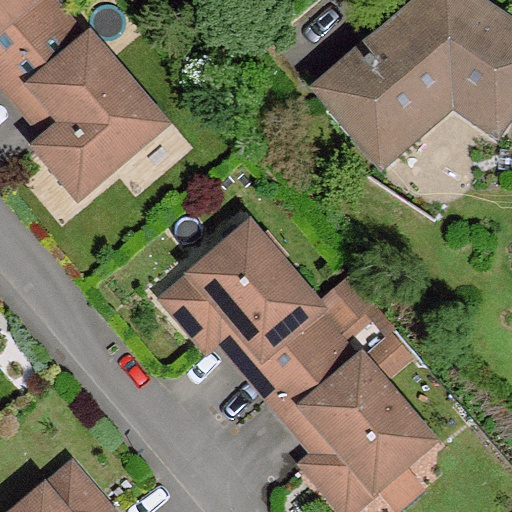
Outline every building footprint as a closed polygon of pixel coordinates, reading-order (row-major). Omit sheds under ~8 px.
[(0,0),(0,77),(2,80),(72,21),(53,0),(0,0)] [(499,135),(511,116),(511,27),(473,0),(420,0),(319,88),(387,164),(455,104),(499,135)] [(94,45),(72,21),(2,80),(29,112),(45,99),(70,129),(55,142),(43,153),(84,201),(145,148),(137,139),(163,117),(98,42),(94,45)] [(45,99),(29,112),(55,142),(70,129),(45,99)] [(171,126),(163,117),(137,139),(145,148),(171,126)] [(255,231),(229,253),(237,263),(263,240),(255,231)] [(229,253),(199,280),(206,289),(179,313),(213,353),(225,343),(241,330),(267,360),(251,373),(274,400),(343,340),(322,315),(325,312),(263,240),(237,263),(229,253)] [(199,280),(171,304),(179,313),(206,289),(199,280)] [(241,330),(225,343),(251,373),(267,360),(241,330)] [(365,365),(343,340),(274,400),(297,428),(312,415),(338,445),(323,458),(311,468),(345,508),(373,486),(380,494),(411,468),(403,459),(429,437),(369,362),(365,365)] [(338,445),(312,415),(297,428),(323,458),(338,445)] [(429,437),(403,459),(411,468),(437,446),(429,437)] [(58,504),(86,481),(78,471),(50,495),(58,504)] [(112,511),(86,481),(58,504),(50,495),(30,511),(112,511)] [(373,486),(345,508),(348,511),(359,511),(380,494),(373,486)]
